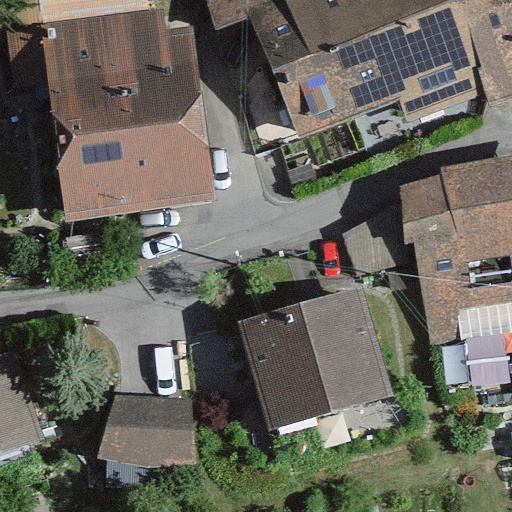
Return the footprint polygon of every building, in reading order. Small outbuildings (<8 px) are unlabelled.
[(12,0),(13,29),(19,83),(66,78),(81,209),(203,192),(182,44),(155,50),(151,17),(140,18),(137,0),(12,0)] [(511,0),(217,0),(225,26),(264,15),(311,127),(402,94),(412,115),(493,85),(498,102),(511,97),(511,0)] [(511,170),(408,193),(439,338),(460,334),(454,305),(511,292),(511,170)] [(362,294),(252,323),(278,423),(389,394),(362,294)] [(8,362),(0,365),(0,452),(35,441),(8,362)] [(117,402),(102,462),(190,463),(194,403),(117,402)]
